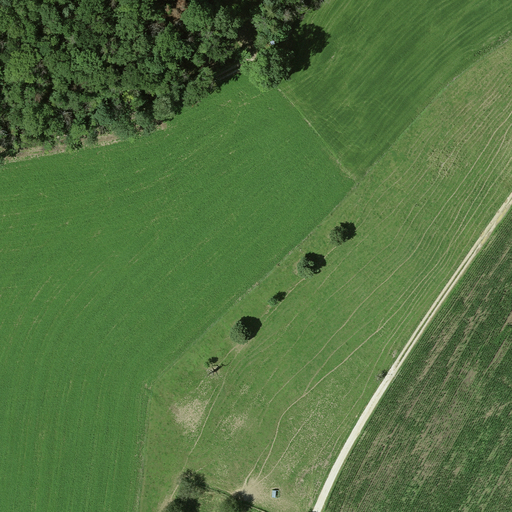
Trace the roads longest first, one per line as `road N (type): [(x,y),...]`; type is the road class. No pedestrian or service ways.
road 1 (track): [(317,511),(359,427),(511,201)]
road 2 (track): [(0,142),(138,116),(250,67),(254,53)]
road 3 (track): [(0,83),(146,50),(190,62),(254,53)]
